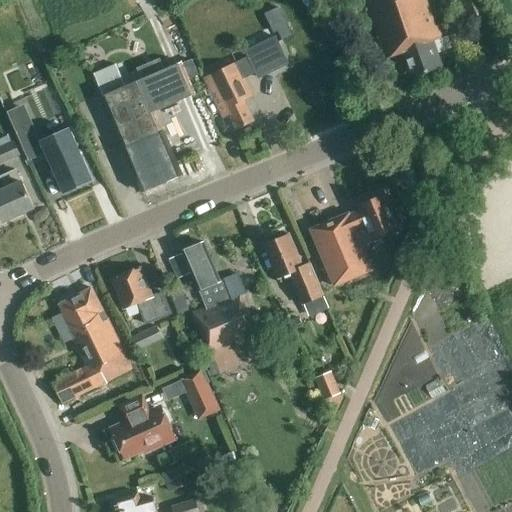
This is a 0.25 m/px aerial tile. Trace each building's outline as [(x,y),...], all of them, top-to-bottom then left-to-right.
[(425,0),(365,0),(386,59),(401,54),(410,79),(442,67),(437,53),(451,48),(447,37),(440,39),(439,38),(442,37),(438,25),(435,26),(425,0)] [(457,0),(469,26),(489,17),(481,0),(457,0)] [(318,14),(305,17),(310,39),(323,36),(318,14)] [(281,41),(291,36),(287,26),(277,31),(281,41)] [(246,59),(236,63),(206,79),(212,92),(210,93),(223,119),(229,116),(236,131),(254,122),(243,100),(253,95),(245,79),(254,75),(257,82),(289,66),(275,37),(244,53),(246,59)] [(101,93),(138,78),(137,76),(134,78),(129,66),(125,68),(122,61),(93,74),(101,93)] [(139,81),(138,78),(101,93),(125,149),(124,150),(141,192),(181,174),(164,133),(163,133),(153,112),(194,94),(181,63),(139,81)] [(33,132),(22,108),(7,115),(18,139),(33,132)] [(64,195),(93,182),(68,128),(40,141),(64,195)] [(0,164),(20,156),(13,141),(10,142),(7,136),(0,139),(0,164)] [(0,217),(2,222),(34,208),(22,182),(21,183),(16,170),(0,177),(0,178),(5,190),(0,192),(0,217)] [(349,215),(349,214),(310,230),(334,287),(373,271),(362,246),(384,236),(384,234),(399,228),(385,195),(358,206),(360,211),(349,215)] [(289,235),(265,245),(279,279),(288,274),(301,306),(303,305),(308,317),(328,309),(309,263),(302,266),(289,235)] [(183,252),(183,253),(168,260),(177,279),(192,273),(199,291),(206,308),(231,298),(223,280),(220,282),(203,243),(183,252)] [(140,269),(113,280),(124,309),(137,304),(139,308),(147,326),(172,315),(163,293),(151,297),(140,269)] [(92,289),(59,305),(75,338),(72,340),(85,367),(52,383),(62,404),(93,389),(131,369),(92,289)] [(266,354),(240,294),(231,298),(206,308),(192,314),(217,374),(266,354)] [(332,316),(341,336),(360,328),(351,308),(332,316)] [(476,312),(468,316),(473,325),(481,320),(476,312)] [(131,338),(137,351),(162,339),(156,326),(131,338)] [(279,385),(270,364),(242,375),(250,396),(279,385)] [(201,369),(179,379),(198,421),(220,411),(201,369)] [(340,394),(330,371),(314,378),(323,401),(324,400),(330,413),(340,394)] [(143,451),(144,454),(171,442),(156,408),(147,412),(140,397),(118,407),(125,422),(111,429),(124,459),(143,451)] [(172,427),(191,426),(190,407),(171,408),(172,427)] [(161,475),(167,492),(189,484),(182,466),(161,475)] [(140,501),(138,493),(112,501),(115,511),(156,511),(152,498),(140,501)] [(170,507),(171,511),(203,511),(200,498),(195,500),(195,499),(170,507)]
